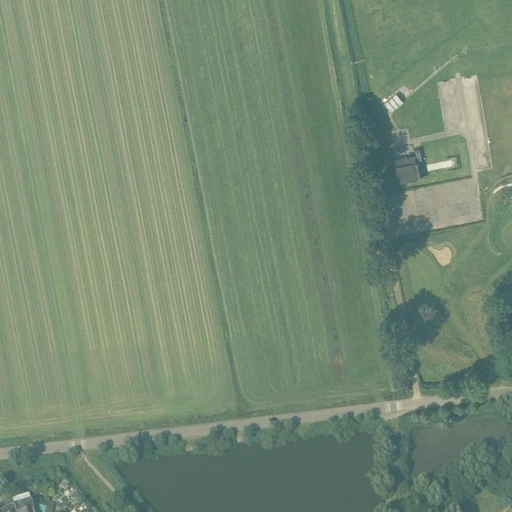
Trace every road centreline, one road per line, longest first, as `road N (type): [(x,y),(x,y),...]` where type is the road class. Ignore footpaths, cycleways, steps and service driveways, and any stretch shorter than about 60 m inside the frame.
road 1 (unclassified): [(0,449),(511,390)]
road 2 (unknown): [(460,91),(470,200),(404,222),(398,234),(415,400)]
